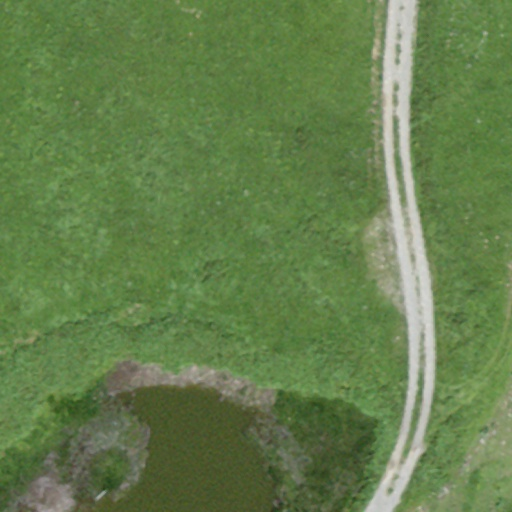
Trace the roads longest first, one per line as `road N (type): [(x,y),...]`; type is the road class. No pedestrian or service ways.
road 1 (track): [(406,0),(397,89),(425,318),(421,406),(382,511)]
road 2 (track): [(401,477),(500,444),(511,414)]
